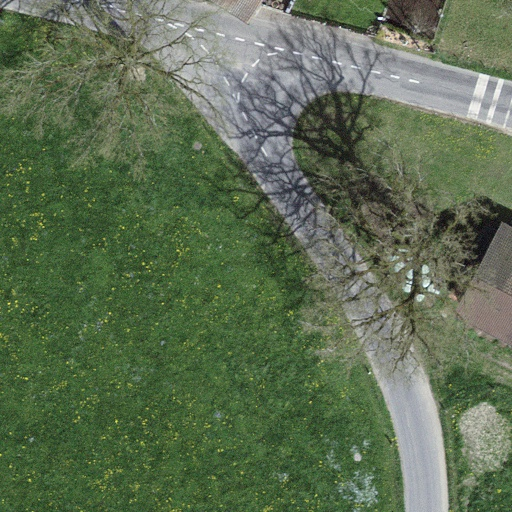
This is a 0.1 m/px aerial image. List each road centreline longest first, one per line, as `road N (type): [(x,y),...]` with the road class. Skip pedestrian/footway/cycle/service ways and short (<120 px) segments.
road 1 (unclassified): [(173,25),(347,269),(408,377),(428,469),(428,511)]
road 2 (tertiary): [(173,25),(511,107)]
